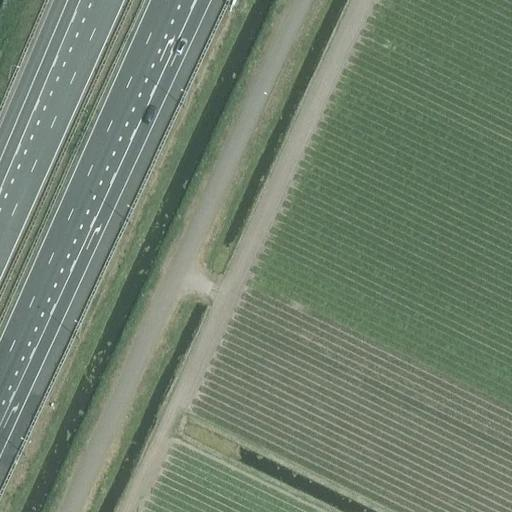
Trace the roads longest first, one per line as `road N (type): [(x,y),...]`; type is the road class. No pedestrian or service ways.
road 1 (unclassified): [(70,511),(303,0)]
road 2 (motorway): [(0,398),(179,0)]
road 3 (motorway): [(100,0),(0,229)]
